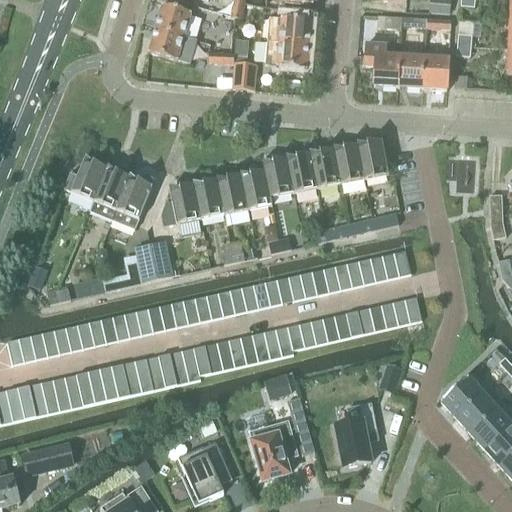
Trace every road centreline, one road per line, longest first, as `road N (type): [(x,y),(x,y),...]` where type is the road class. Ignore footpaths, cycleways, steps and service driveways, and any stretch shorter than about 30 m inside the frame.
road 1 (residential): [(511,511),(426,418),(453,316),(421,127)]
road 2 (residential): [(334,117),(123,93),(112,73),(131,0)]
road 3 (secondary): [(0,168),(67,0)]
